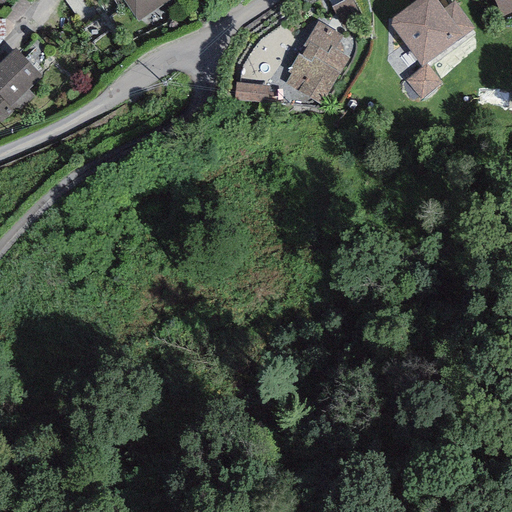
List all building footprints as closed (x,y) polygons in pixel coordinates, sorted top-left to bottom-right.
[(129,0),(139,15),(163,0),(129,0)] [(350,0),(344,0),(333,6),(341,21),(357,13),(350,0)] [(436,0),(414,0),(391,16),(422,61),(472,27),(454,1),(443,9),(436,0)] [(511,0),(497,0),(502,12),(511,7),(511,0)] [(287,82),(320,101),(346,54),(332,46),(338,36),(319,25),(287,82)] [(25,54),(0,77),(0,99),(15,116),(51,82),(25,54)] [(267,87),(238,84),(236,96),(266,99),(267,87)]
